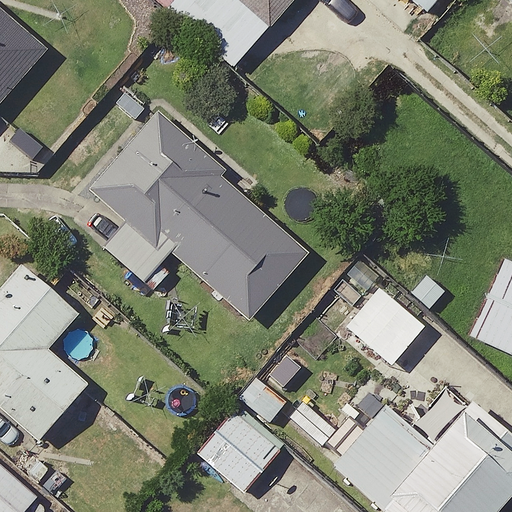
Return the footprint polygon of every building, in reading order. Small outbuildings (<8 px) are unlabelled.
[(338,0),(237,0),(297,50),(338,0)] [(441,0),(406,0),(427,17),(441,0)] [(0,109),(49,53),(0,10),(0,109)] [(226,174),(158,116),(89,195),(120,222),(100,245),(146,284),(170,256),(251,326),(311,257),(221,179),(226,174)] [(414,256),(393,279),(427,311),(448,288),(414,256)] [(511,266),(502,263),(469,338),(511,357),(511,266)] [(20,264),(0,287),(0,412),(40,448),(91,389),(49,352),(80,317),(20,264)] [(350,327),(322,301),(282,345),(311,370),(350,327)] [(284,397),(255,370),(235,392),(264,419),(284,397)] [(330,473),(375,511),(504,511),(511,504),(511,441),(471,406),(433,449),(386,409),(330,473)] [(198,456),(246,495),(281,453),(233,414),(198,456)]
